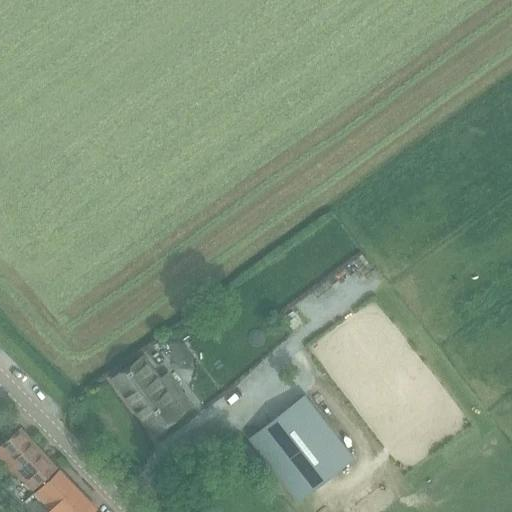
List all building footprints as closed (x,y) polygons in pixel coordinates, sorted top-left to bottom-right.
[(263,341),(261,337),(242,348),(254,371),(289,351),(278,333),(263,341)] [(248,383),(258,375),(239,353),(226,364),(219,357),(195,378),(210,395),(238,371),(248,383)] [(154,434),(170,422),(193,405),(169,372),(156,381),(140,359),(113,378),(154,434)] [(302,397),(252,436),(301,499),(352,460),(302,397)] [(33,490),(42,482),(57,468),(20,428),(0,445),(0,459),(15,476),(17,473),(33,490)] [(58,469),(35,493),(51,509),(48,511),(94,511),(97,509),(58,469)]
